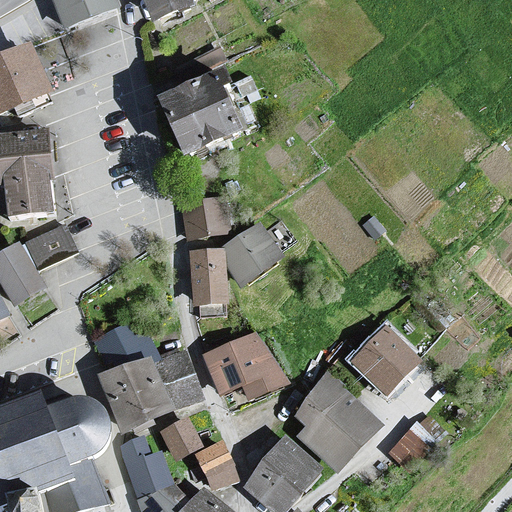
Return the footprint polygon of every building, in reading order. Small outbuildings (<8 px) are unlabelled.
[(108,0),(43,0),(57,33),(113,11),(108,0)] [(177,0),(147,0),(151,10),(177,0)] [(22,46),(0,55),(0,115),(44,96),(22,46)] [(219,59),(158,85),(183,144),(244,118),(219,59)] [(44,184),(39,133),(0,136),(0,221),(42,217),(38,185),(44,184)] [(220,197),(174,204),(180,242),(225,236),(220,197)] [(275,256),(252,221),(214,246),(216,249),(237,281),(275,256)] [(71,249),(59,224),(19,244),(31,269),(71,249)] [(12,243),(0,249),(0,300),(5,310),(39,292),(12,243)] [(216,249),(185,250),(187,304),(219,303),(216,249)] [(413,364),(379,328),(343,362),(377,398),(413,364)] [(284,386),(258,335),(204,357),(221,396),(243,387),(249,402),(284,386)] [(141,357),(88,377),(111,438),(165,418),(141,357)] [(380,425),(325,368),(290,414),(300,426),(293,436),(331,472),(380,425)] [(88,417),(77,410),(53,406),(32,414),(28,404),(0,414),(0,511),(64,511),(101,499),(86,459),(93,447),(94,438),(93,427),(88,417)] [(180,418),(152,431),(167,463),(195,449),(180,418)] [(410,423),(383,452),(398,466),(425,437),(410,423)] [(136,436),(112,445),(131,511),(160,511),(176,495),(164,485),(151,451),(143,454),(136,436)] [(284,511),(323,469),(286,437),(245,485),(276,511),(284,511)] [(194,457),(209,491),(236,480),(222,445),(194,457)] [(226,511),(196,487),(170,511),(226,511)]
